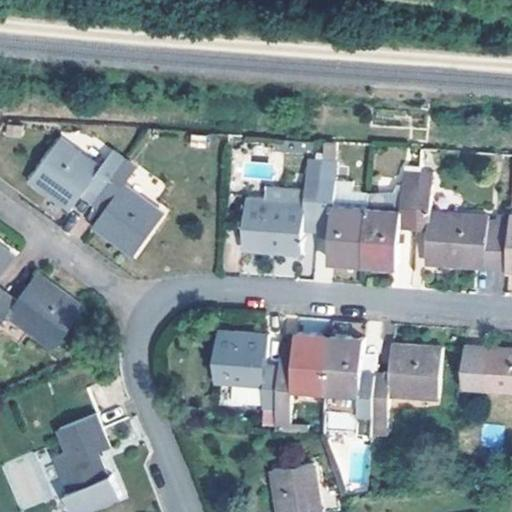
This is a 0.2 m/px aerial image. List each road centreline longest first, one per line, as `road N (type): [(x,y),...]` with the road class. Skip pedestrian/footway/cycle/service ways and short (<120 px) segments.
road 1 (track): [(511,140),(8,105),(0,118)]
road 2 (residential): [(511,311),(193,289),(152,310)]
road 3 (track): [(511,20),(253,0)]
road 4 (residential): [(186,511),(139,360),(152,310)]
